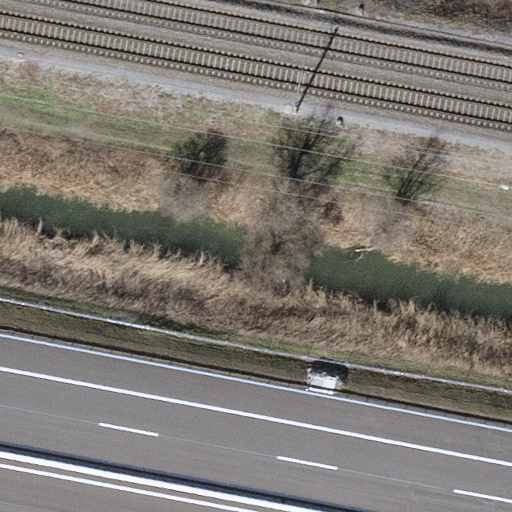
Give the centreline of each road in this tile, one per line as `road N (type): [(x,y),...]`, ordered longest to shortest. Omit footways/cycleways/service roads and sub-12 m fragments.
road 1 (motorway): [(511,503),(0,406)]
road 2 (track): [(511,206),(0,115)]
